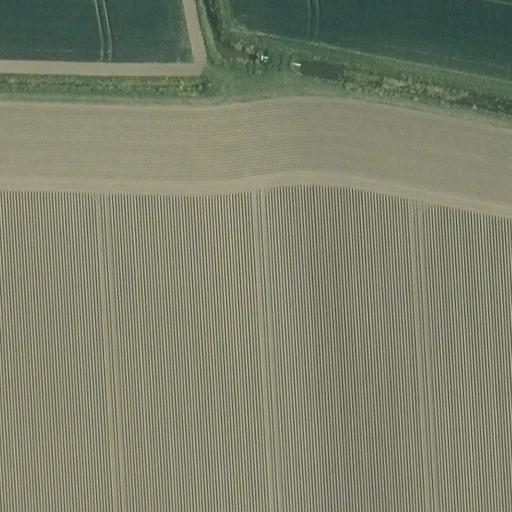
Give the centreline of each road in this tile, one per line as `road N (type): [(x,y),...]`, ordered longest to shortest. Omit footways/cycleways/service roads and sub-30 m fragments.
road 1 (track): [(511,123),(228,74),(0,69)]
road 2 (track): [(0,98),(212,102),(263,86),(283,49)]
